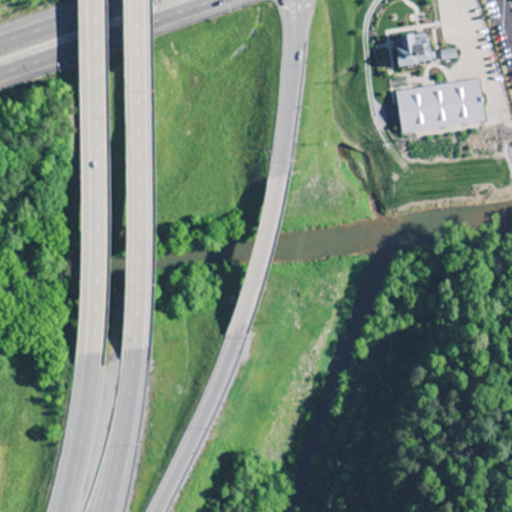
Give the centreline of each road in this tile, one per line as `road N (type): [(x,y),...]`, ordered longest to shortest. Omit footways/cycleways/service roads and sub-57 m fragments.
road 1 (trunk): [(91,0),(87,357)]
road 2 (trunk): [(133,349),(131,0)]
road 3 (trunk): [(158,511),(240,330)]
road 4 (trunk): [(176,0),(0,56)]
road 5 (trunk): [(240,330),(280,165)]
road 6 (trunk): [(280,165),(291,0)]
road 7 (trunk): [(103,511),(133,349)]
road 8 (trunk): [(87,357),(58,511)]
